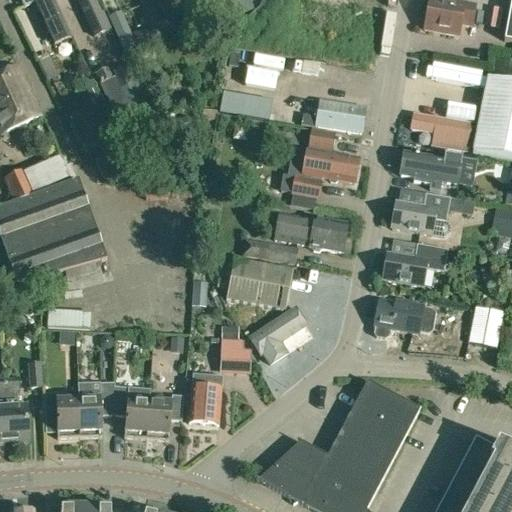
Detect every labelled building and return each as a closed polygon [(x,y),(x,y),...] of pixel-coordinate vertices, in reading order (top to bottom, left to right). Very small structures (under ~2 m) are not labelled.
[(18,0),(23,10),(36,5),(44,23),(42,24),(53,48),(70,40),(52,0),(18,0)] [(105,26),(93,0),(79,6),(91,32),(105,26)] [(248,0),(222,0),(216,3),(224,21),(252,10),(248,0)] [(463,5),(433,0),(428,0),(423,32),(458,38),(460,27),(471,29),(475,8),(463,6),(463,5)] [(511,44),(511,0),(510,0),(503,43),(511,44)] [(16,69),(0,76),(0,137),(39,119),(16,69)] [(125,109),(107,70),(95,75),(114,115),(125,109)] [(511,163),(511,84),(487,80),(474,157),(511,163)] [(90,101),(99,97),(92,81),(83,85),(90,101)] [(271,102),(223,93),(220,113),(268,121),(271,102)] [(362,106),(313,99),(309,129),(358,135),(362,106)] [(182,135),(187,150),(197,147),(192,132),(193,126),(190,120),(184,118),(176,121),(174,128),(176,133),(182,135)] [(307,149),(307,154),(303,178),(292,176),(289,198),(318,203),(322,181),(354,186),(358,161),(332,157),(335,134),(312,131),(310,134),(298,132),(295,148),(307,149)] [(445,158),(444,163),(434,161),(434,160),(403,155),(399,178),(414,181),(413,184),(430,187),(429,192),(440,194),(442,185),(457,188),(462,161),(445,158)] [(22,172),(3,181),(13,204),(33,197),(22,172)] [(13,204),(0,209),(0,241),(17,287),(106,262),(77,181),(69,184),(33,197),(13,204)] [(443,240),(445,225),(449,201),(425,197),(422,209),(395,205),(390,231),(443,240)] [(511,240),(511,213),(502,211),(498,232),(497,237),(511,240)] [(342,256),(347,226),(313,220),(313,223),(278,217),(274,242),(309,248),(308,250),(342,256)] [(297,251),(244,242),(241,258),(295,267),(297,251)] [(386,256),(382,283),(422,290),(425,272),(443,275),(447,252),(416,247),(414,261),(386,256)] [(292,274),(232,265),(227,302),(286,312),(292,274)] [(207,285),(193,284),(192,297),(206,298),(207,285)] [(406,335),(418,337),(427,339),(432,336),(435,318),(432,313),(410,309),(411,304),(396,301),(395,305),(378,302),(373,329),(406,335)] [(475,311),(473,323),(488,326),(484,349),(496,352),(502,316),(475,311)] [(295,312),(246,342),(266,373),(288,359),(286,356),(296,350),(299,354),(304,350),(302,347),(313,340),(295,312)] [(222,343),(221,375),(237,376),(238,353),(245,353),(245,344),(222,343)] [(40,366),(28,367),(30,391),(42,390),(40,366)] [(192,379),(191,390),(188,426),(218,428),(221,381),(192,379)] [(18,381),(4,382),(5,392),(15,392),(18,391),(18,381)] [(257,483),(257,484),(309,511),(366,511),(421,408),(420,407),(418,411),(367,384),(358,399),(327,458),(300,444),(299,445),(258,483),(257,483)] [(100,419),(113,419),(114,390),(114,386),(77,387),(77,402),(79,441),(101,440),(100,419)] [(146,443),(149,404),(150,393),(114,390),(113,419),(125,420),(123,441),(146,443)] [(0,444),(9,444),(5,392),(0,392),(0,444)] [(17,409),(15,392),(5,392),(9,444),(28,443),(25,408),(17,409)] [(56,442),(79,441),(77,402),(66,403),(66,395),(44,396),(44,417),(56,417),(56,442)] [(170,406),(149,404),(146,443),(168,445),(170,424),(181,425),(183,400),(171,399),(170,406)] [(474,441),(436,511),(511,511),(511,454),(496,448),(494,452),(474,441)]
